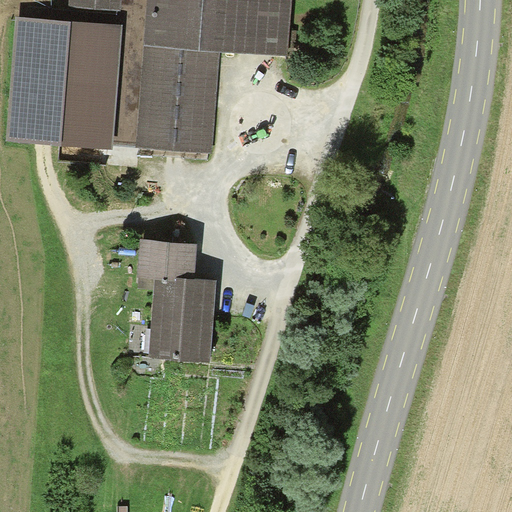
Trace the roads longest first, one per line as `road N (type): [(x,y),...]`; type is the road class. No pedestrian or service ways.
road 1 (tertiary): [(358,511),(463,138),(481,0)]
road 2 (residential): [(371,0),(234,467)]
